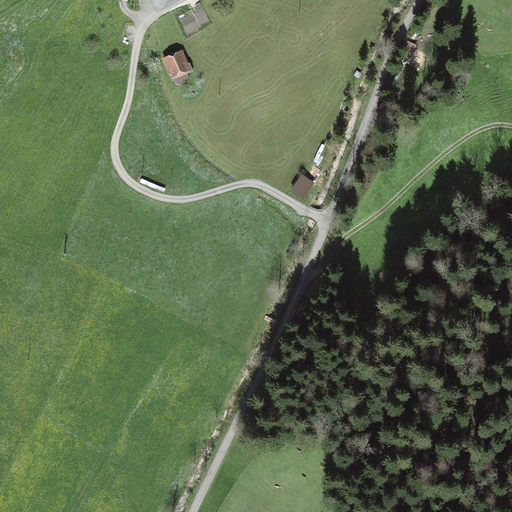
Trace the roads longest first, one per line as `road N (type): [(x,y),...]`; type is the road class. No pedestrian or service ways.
road 1 (track): [(192,511),(296,300),(419,0)]
road 2 (track): [(301,287),(337,244),(449,150),(485,128),(511,126)]
road 3 (track): [(367,117),(393,97),(447,0)]
